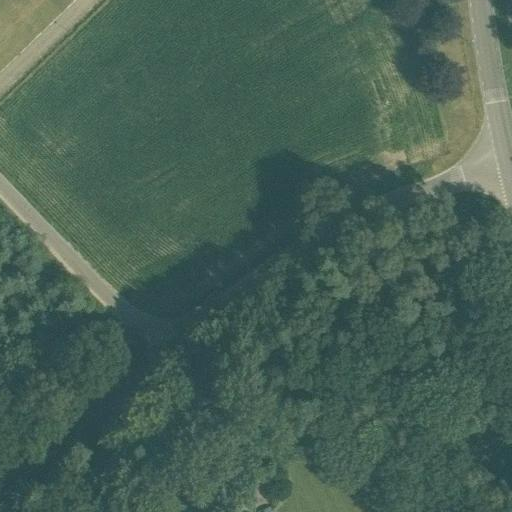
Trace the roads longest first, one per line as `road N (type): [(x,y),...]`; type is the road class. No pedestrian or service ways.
road 1 (unclassified): [(163,352),(341,225),(509,164)]
road 2 (unclassified): [(163,352),(0,184)]
road 3 (unclassified): [(163,352),(0,493)]
road 4 (unknown): [(156,344),(0,481)]
road 5 (secondary): [(509,164),(478,0)]
